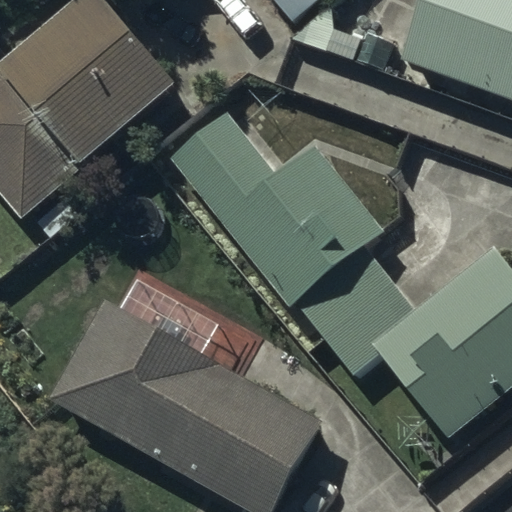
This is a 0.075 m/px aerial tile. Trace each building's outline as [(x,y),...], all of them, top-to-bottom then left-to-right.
[(186,89),(109,0),(99,0),(7,80),(0,71),(0,190),(29,224),(186,89)] [(334,0),(275,0),(301,29),(334,0)] [(511,0),(434,0),(410,66),(511,103),(511,0)] [(235,119),(179,164),(297,315),(304,310),(359,381),(386,359),(455,444),(511,397),(511,264),(504,254),(424,318),(374,256),(393,240),(324,154),(287,184),(235,119)] [(281,511),(328,428),(112,305),(55,404),(246,511),(281,511)]
